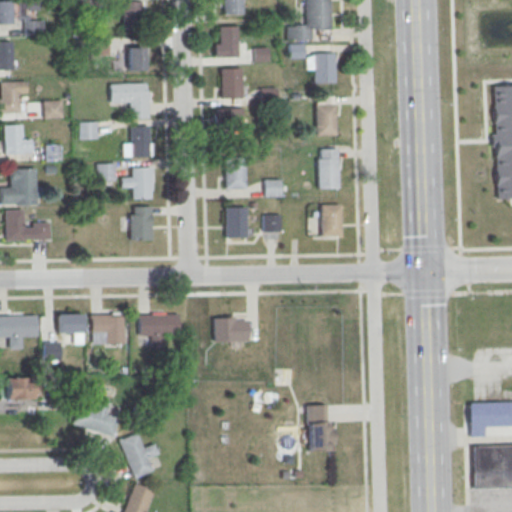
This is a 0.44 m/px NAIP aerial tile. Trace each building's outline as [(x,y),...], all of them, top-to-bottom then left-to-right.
[(36,0),(19,1),(20,34),(44,34),(44,19),(27,19),(27,9),(37,9),(36,0)] [(220,0),(239,0),(240,14),(221,14),(220,0)] [(286,24),(286,40),(310,39),(310,29),(329,28),(328,0),(303,0),(304,23),(286,24)] [(0,1),(7,1),(8,23),(0,23),(0,1)] [(120,2),(139,1),(140,29),(121,30),(120,2)] [(216,29),(235,28),(236,57),(217,57),(216,29)] [(106,54),(106,38),(89,38),(89,54),(106,54)] [(0,41),(10,41),(10,69),(0,69),(0,41)] [(141,70),(141,46),(124,46),(124,70),(141,70)] [(310,53),(331,53),(332,82),(311,83),(310,53)] [(218,69),(239,68),(240,98),(219,98),(218,69)] [(0,81),(24,81),(25,93),(16,93),(16,111),(0,111),(0,81)] [(491,86),(511,85),(511,197),(495,198),(491,86)] [(126,90),(145,89),(146,117),(127,118),(126,90)] [(59,117),(59,100),(40,100),(40,117),(59,117)] [(313,104),(333,104),(334,135),(313,135),(313,104)] [(219,107),(219,125),(240,125),(240,107),(219,107)] [(76,138),(94,138),(94,121),(76,121),(76,138)] [(0,125),(19,125),(20,153),(1,153),(0,125)] [(128,127),(146,126),(147,156),(129,157),(128,127)] [(315,159),(318,159),(318,149),(335,149),(336,188),(315,188),(315,159)] [(222,157),(242,157),(243,188),(223,189),(222,157)] [(95,179),(113,179),(113,162),(95,162),(95,179)] [(128,168),(149,167),(150,190),(148,190),(149,198),(129,199),(128,168)] [(12,169),(33,169),(33,200),(13,200),(12,169)] [(278,178),(262,178),(262,195),(278,195),(278,178)] [(318,205),(338,204),(339,235),(318,236),(318,205)] [(127,215),(131,215),(131,207),(149,207),(150,240),(128,240),(127,215)] [(47,239),(47,220),(23,221),(23,208),(2,209),(2,239),(47,239)] [(222,208),(243,208),(244,237),(222,237),(222,208)] [(261,231),(278,231),(278,213),(261,213),(261,231)] [(121,343),(121,312),(89,312),(89,343),(121,343)] [(177,312),(136,312),(136,337),(177,337),(177,312)] [(80,342),(80,313),(56,313),(56,332),(71,332),(71,342),(80,342)] [(23,336),(35,335),(35,314),(0,314),(0,336),(6,337),(6,347),(23,346),(23,336)] [(212,340),(245,340),(245,316),(212,316),(212,340)] [(39,398),(39,377),(4,377),(4,398),(39,398)] [(109,437),(116,417),(104,412),(107,402),(95,398),(92,408),(77,403),(70,424),(109,437)] [(511,400),(465,400),(465,436),(483,436),(483,425),(511,425),(511,400)] [(305,450),(328,450),(328,404),(305,404),(305,450)] [(116,439),(131,477),(150,469),(146,459),(156,455),(152,444),(142,448),(135,431),(116,439)] [(470,447),(511,445),(511,487),(472,489),(470,447)] [(142,511),(151,489),(132,482),(120,511),(142,511)]
